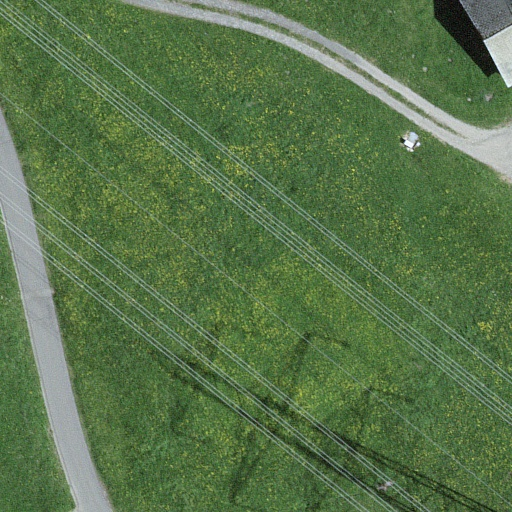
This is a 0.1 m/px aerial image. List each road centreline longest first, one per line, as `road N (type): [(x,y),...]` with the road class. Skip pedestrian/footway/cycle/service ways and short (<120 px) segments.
road 1 (track): [(161,0),(352,64),(492,168),(511,174)]
road 2 (unclassified): [(97,511),(68,434),(0,161)]
